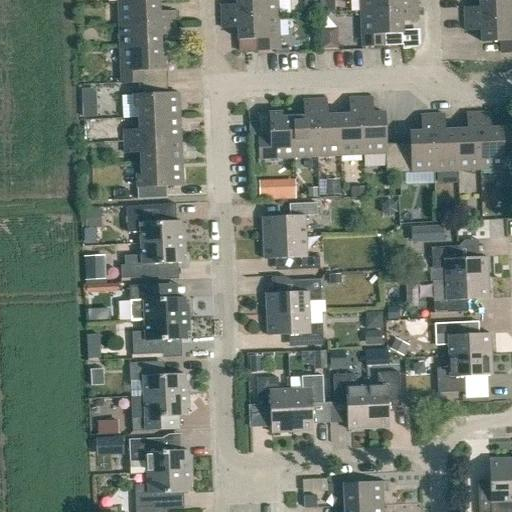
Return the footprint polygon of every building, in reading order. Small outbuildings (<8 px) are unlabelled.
[(236,0),(236,5),(221,6),(221,18),(278,15),(276,0),(236,0)] [(320,0),(320,12),(334,11),(333,0),(320,0)] [(359,0),(360,12),(417,10),(416,0),(359,0)] [(511,0),(479,0),(480,8),(464,9),(464,20),(511,18),(511,0)] [(158,2),(118,4),(119,26),(175,24),(175,12),(159,13),(158,2)] [(417,10),(360,12),(362,48),(403,46),(402,22),(417,22),(417,10)] [(278,15),(221,18),(222,29),(237,29),(238,40),(239,40),(239,53),(279,51),(278,15)] [(511,18),(464,20),(465,32),(481,31),(481,43),(501,42),(501,54),(511,53),(511,18)] [(175,24),(119,26),(120,49),(160,47),(160,36),(176,35),(175,24)] [(160,47),(120,49),(121,84),(141,84),(167,82),(166,58),(161,58),(160,47)] [(167,82),(141,84),(142,96),(133,96),(133,108),(138,108),(138,119),(179,117),(178,94),(167,94),(167,82)] [(349,115),(338,116),(340,157),(362,156),(360,99),(348,100),(349,115)] [(399,174),(398,145),(385,145),(384,114),(372,115),(372,99),(360,99),(362,156),(385,155),(386,175),(399,174)] [(304,117),(292,118),(294,159),(317,158),(314,101),(303,102),(304,117)] [(326,101),(314,101),(317,158),(340,157),(338,116),(327,116),(326,101)] [(281,114),(257,115),(259,160),(294,159),(292,118),(281,119),(281,114)] [(467,130),(455,131),(457,172),(480,171),(478,114),(466,115),(467,130)] [(478,114),(480,171),(503,170),(504,183),(511,182),(511,147),(502,148),(502,129),(490,129),(489,114),(478,114)] [(410,144),(398,145),(399,174),(434,173),(432,116),(420,117),(421,132),(409,133),(410,144)] [(457,172),(455,131),(444,131),(444,116),(432,116),(434,173),(457,172)] [(139,130),(123,131),(124,143),(180,140),(179,117),(138,119),(139,130)] [(180,140),(124,143),(124,154),(140,154),(140,165),(181,163),(180,140)] [(141,176),(136,176),(137,200),(167,199),(166,187),(182,186),(181,163),(140,165),(141,176)] [(293,179),(256,181),(257,200),(294,198),(293,179)] [(339,179),(325,180),(326,196),(339,195),(339,179)] [(351,189),(351,198),(364,198),(364,188),(351,189)] [(308,189),(308,199),(317,199),(317,189),(308,189)] [(289,205),(289,217),(262,218),(263,239),(305,238),(304,217),(317,217),(316,204),(289,205)] [(449,206),(436,207),(437,221),(450,220),(449,206)] [(140,245),(185,243),(184,229),(181,229),(181,222),(155,223),(155,207),(126,208),(127,234),(139,233),(140,245)] [(440,242),(440,225),(406,225),(406,242),(440,242)] [(305,238),(263,239),(264,260),(291,259),(292,271),(319,270),(319,258),(306,258),(305,238)] [(459,241),(459,256),(475,256),(475,241),(459,241)] [(141,256),(124,257),(124,266),(120,267),(121,280),(158,278),(157,265),(183,264),(183,257),(185,257),(185,243),(140,245),(141,256)] [(458,247),(430,249),(431,270),(444,270),(444,281),(487,279),(486,258),(458,259),(458,247)] [(85,280),(104,280),(103,257),(84,258),(85,280)] [(444,281),(445,302),(433,302),(433,315),(461,313),(460,301),(488,300),(487,279),(444,281)] [(293,293),(265,295),(266,316),(309,314),(308,302),(321,302),(320,280),(292,281),(293,293)] [(176,285),(130,288),(131,322),(144,321),(188,319),(188,305),(185,305),(185,298),(177,299),(176,285)] [(309,314),(266,316),(267,337),(295,335),(295,347),(323,346),(322,325),(309,325),(309,314)] [(144,321),(144,332),(132,333),(133,356),(162,355),(161,341),(187,340),(186,333),(189,333),(188,319),(144,321)] [(461,324),(434,325),(435,347),(448,346),(448,357),(491,355),(490,334),(462,336),(461,324)] [(323,351),(313,351),(314,368),(324,368),(323,351)] [(329,354),(329,366),(344,366),(344,354),(329,354)] [(449,369),(436,369),(437,394),(479,392),(478,377),(492,376),(491,355),(448,357),(449,369)] [(261,357),(249,358),(250,374),(262,373),(261,357)] [(158,363),(128,364),(130,399),(188,396),(187,382),(184,382),(184,375),(158,376),(158,363)] [(366,387),(368,430),(389,429),(388,401),(400,401),(398,373),(376,374),(376,387),(366,387)] [(368,430),(366,387),(354,388),(354,375),(332,376),(334,404),(346,403),(347,431),(368,430)] [(310,377),(310,390),(290,391),(292,433),(313,432),(311,405),(323,404),(322,377),(310,377)] [(277,379),(256,379),(257,407),(269,406),(271,434),(292,433),(290,391),(278,391),(277,379)] [(130,399),(132,433),(178,431),(178,417),(186,417),(186,410),(188,410),(188,396),(130,399)] [(116,434),(116,422),(96,423),(96,435),(116,434)] [(122,439),(97,439),(97,456),(123,455),(122,439)] [(161,439),(128,441),(129,464),(146,463),(147,474),(191,472),(191,458),(188,458),(188,451),(162,452),(161,439)] [(511,511),(511,502),(509,460),(488,461),(490,488),(477,489),(478,511),(511,511)] [(192,486),(191,472),(147,474),(147,485),(134,486),(135,511),(164,511),(164,494),(189,493),(189,486),(192,486)] [(385,483),(328,485),(328,495),(343,495),(344,508),(382,506),(382,493),(386,493),(385,483)] [(317,496),(303,497),(303,510),(317,509),(317,496)]
